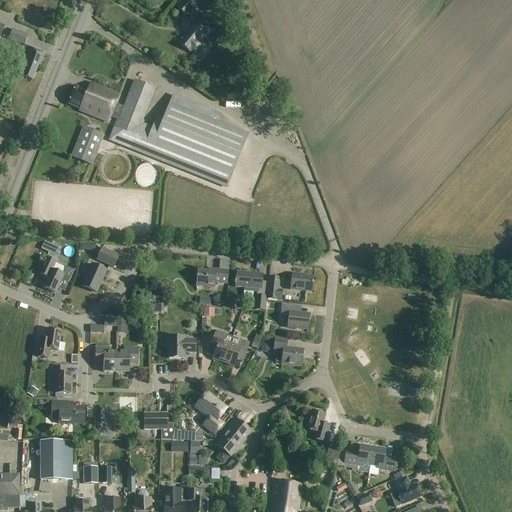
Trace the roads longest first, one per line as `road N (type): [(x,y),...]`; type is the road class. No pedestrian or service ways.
road 1 (residential): [(81,321),(122,289),(134,258),(150,247),(335,264),(325,376)]
road 2 (secondary): [(0,221),(88,0)]
road 3 (residential): [(445,511),(416,442),(348,426),(325,376)]
road 4 (track): [(335,264),(511,292)]
road 5 (track): [(452,284),(434,395),(416,442)]
road 6 (residential): [(261,410),(207,378),(161,378),(161,392)]
